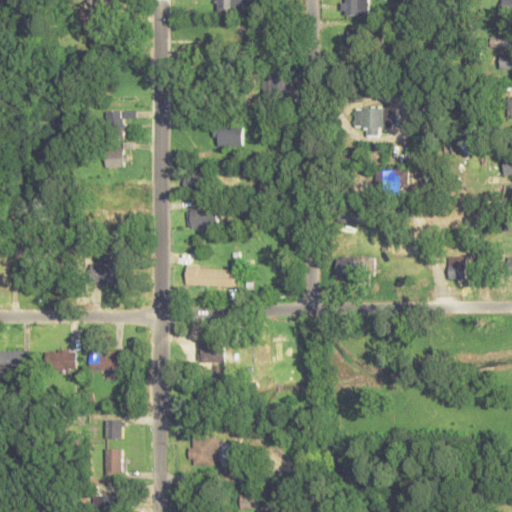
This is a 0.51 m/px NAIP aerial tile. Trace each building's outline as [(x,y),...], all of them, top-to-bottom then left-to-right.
[(112,26),(111,0),(81,0),(82,26),(112,26)] [(240,0),(217,0),(217,12),(241,12),(240,0)] [(369,0),(342,0),(343,14),(370,14),(369,0)] [(511,0),(503,0),(503,13),(511,12),(511,0)] [(237,23),(216,23),(216,45),(237,45),(237,23)] [(370,30),(349,30),(349,46),(370,46),(370,30)] [(511,70),(511,51),(500,52),(500,71),(511,70)] [(346,64),(346,90),(362,90),(362,64),(346,64)] [(288,71),(265,71),(265,103),(288,104),(288,71)] [(367,126),(367,135),(381,135),(381,127),(390,127),(390,107),(357,107),(357,126),(367,126)] [(125,110),(107,110),(107,131),(125,131),(125,110)] [(244,145),(244,126),(217,126),(217,145),(244,145)] [(106,165),(127,165),(127,149),(106,149),(106,165)] [(376,171),(376,190),(408,191),(408,172),(376,171)] [(184,174),(184,191),(213,191),(213,174),(184,174)] [(132,220),(132,206),(97,206),(97,220),(132,220)] [(190,228),(220,225),(217,206),(188,209),(190,228)] [(366,223),(366,208),(340,207),(340,222),(366,223)] [(99,282),(131,282),(131,263),(121,263),(121,254),(99,254),(99,282)] [(467,255),(450,255),(450,277),(467,277),(467,255)] [(362,275),(362,257),(340,257),(340,275),(362,275)] [(187,284),(237,285),(238,266),(188,266),(187,284)] [(203,339),(203,362),(226,362),(226,339),(203,339)] [(0,349),(0,372),(29,373),(29,350),(0,349)] [(46,349),(46,368),(78,368),(78,349),(46,349)] [(123,352),(91,352),(91,371),(123,371),(123,352)] [(108,436),(124,438),(127,421),(110,419),(108,436)] [(223,438),(192,438),(192,464),(223,464),(223,438)] [(123,447),(107,447),(107,472),(123,472),(123,447)] [(94,495),(94,511),(124,511),(124,495),(94,495)]
